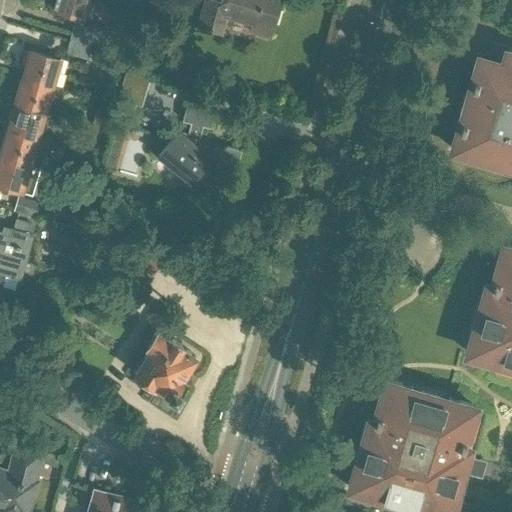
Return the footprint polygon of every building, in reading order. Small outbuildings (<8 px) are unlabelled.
[(83,16),(87,0),(57,0),(55,8),(83,16)] [(272,29),(280,0),(205,0),(199,25),(221,32),(226,14),(251,22),(249,31),(269,37),(272,29)] [(92,39),(95,28),(74,22),(71,33),(92,39)] [(86,56),(90,45),(69,39),(66,51),(86,56)] [(511,52),(494,47),(490,60),(479,57),(471,85),(477,87),(474,97),(464,94),(456,120),(460,121),(452,149),(478,156),(480,151),(511,159),(511,52)] [(22,76),(52,84),(60,58),(30,49),(22,76)] [(149,78),(125,71),(117,100),(142,106),(149,78)] [(45,111),(52,84),(22,76),(15,102),(45,111)] [(99,85),(96,96),(108,99),(111,88),(99,85)] [(37,137),(45,111),(15,102),(7,129),(37,137)] [(203,125),(210,127),(215,108),(187,102),(182,120),(190,122),(187,132),(169,128),(154,146),(161,151),(159,154),(191,180),(210,157),(219,160),(218,164),(233,169),(238,150),(223,145),(222,148),(199,142),(201,135),(203,125)] [(93,124),(102,127),(107,110),(98,108),(93,124)] [(97,143),(102,127),(93,124),(88,140),(97,143)] [(0,154),(40,166),(48,140),(37,137),(7,129),(0,154)] [(32,193),(40,166),(0,154),(0,184),(22,190),(32,193)] [(92,170),(72,164),(69,173),(90,179),(92,170)] [(18,196),(14,210),(35,217),(40,203),(18,196)] [(0,271),(18,277),(34,223),(16,218),(13,227),(3,225),(1,231),(0,230),(0,271)] [(149,273),(162,258),(169,250),(148,232),(140,239),(128,254),(130,255),(122,265),(139,279),(147,270),(149,273)] [(511,245),(508,245),(504,256),(501,255),(492,286),(493,286),(487,308),(481,306),(467,352),(494,360),(496,354),(511,358),(511,245)] [(87,246),(71,255),(78,268),(94,260),(87,246)] [(162,328),(172,313),(161,306),(151,321),(162,328)] [(171,341),(159,333),(150,346),(153,349),(137,373),(155,384),(148,395),(169,408),(176,397),(176,398),(178,395),(183,394),(187,387),(186,383),(192,373),(187,369),(195,356),(182,347),(183,345),(173,338),(171,341)] [(449,399),(412,388),(413,386),(390,379),(386,391),(383,390),(374,421),(375,422),(369,443),(363,441),(350,487),(375,494),(374,499),(419,511),(422,511),(423,508),(435,511),(449,511),(462,470),(456,468),(462,447),(463,447),(472,416),(469,415),(472,403),(450,397),(449,399)] [(0,511),(26,511),(28,507),(29,507),(35,487),(34,487),(37,479),(33,478),(43,444),(19,437),(10,471),(0,468),(0,511)] [(48,454),(45,464),(57,468),(60,457),(48,454)] [(88,511),(134,511),(138,502),(95,489),(88,511)]
